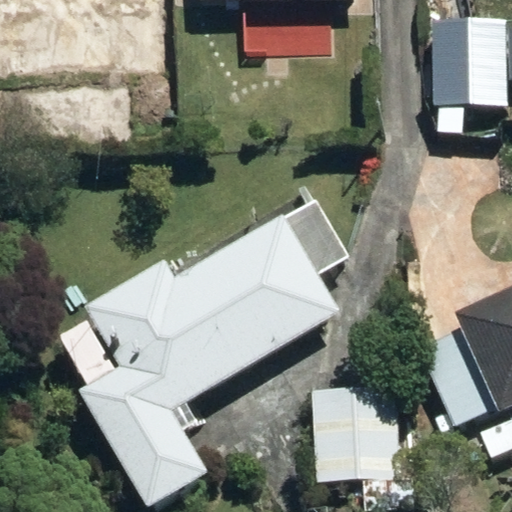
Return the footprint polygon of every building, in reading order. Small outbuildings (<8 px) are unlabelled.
[(329,13),(329,4),(375,6),(375,0),(212,0),(212,11),(329,13)] [(431,151),(463,151),(463,127),(505,127),(505,39),(432,39),(431,151)] [(79,350),(109,400),(98,406),(160,511),(178,511),(226,485),(200,440),(213,433),(203,416),(239,394),(356,321),(333,284),(366,265),(333,210),(198,290),(185,270),(87,333),(92,341),(79,350)] [(479,338),(429,358),(463,441),(482,433),(495,468),(511,461),(511,305),(473,323),(479,338)] [(375,490),(376,511),(424,511),(424,488),(410,489),(409,398),(325,398),(326,490),(375,490)]
